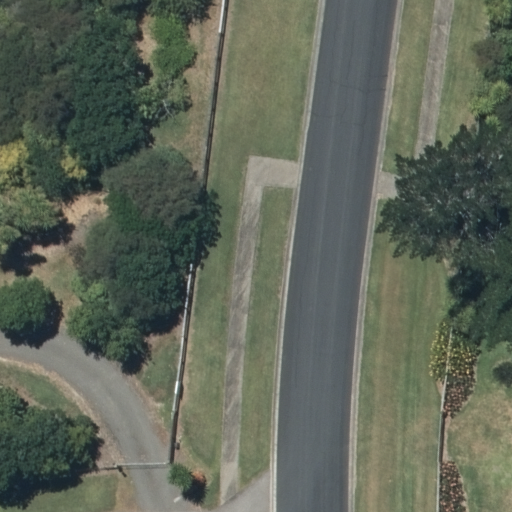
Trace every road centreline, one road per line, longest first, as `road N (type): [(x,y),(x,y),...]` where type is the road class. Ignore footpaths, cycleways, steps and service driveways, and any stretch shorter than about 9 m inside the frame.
road 1 (residential): [(311,511),(323,253),(358,0)]
road 2 (unknown): [(312,445),(223,432),(141,324),(43,279),(0,279)]
